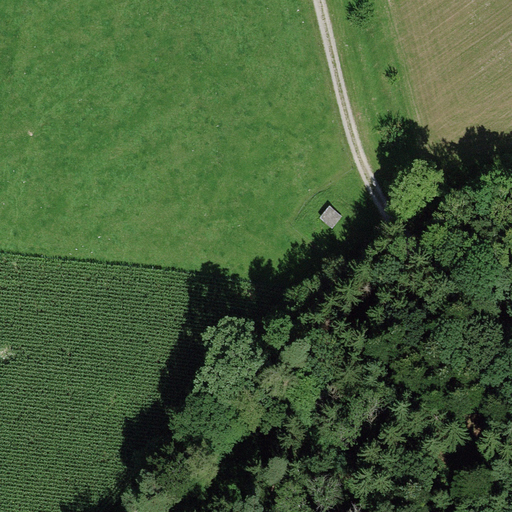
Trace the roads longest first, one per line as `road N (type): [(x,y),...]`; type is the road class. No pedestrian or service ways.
road 1 (track): [(321,0),(352,138),(396,237),(445,308),(511,349)]
road 2 (track): [(396,237),(267,350),(155,511)]
